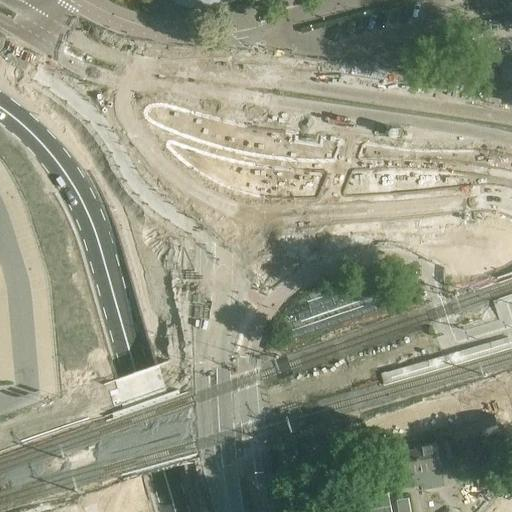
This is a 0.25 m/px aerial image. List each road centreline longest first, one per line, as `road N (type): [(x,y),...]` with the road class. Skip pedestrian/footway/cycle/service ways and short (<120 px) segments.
road 1 (secondary): [(34,42),(127,85),(511,138)]
road 2 (secondary): [(511,119),(131,61),(46,24)]
road 3 (secondary): [(0,107),(52,155),(85,212),(175,511)]
